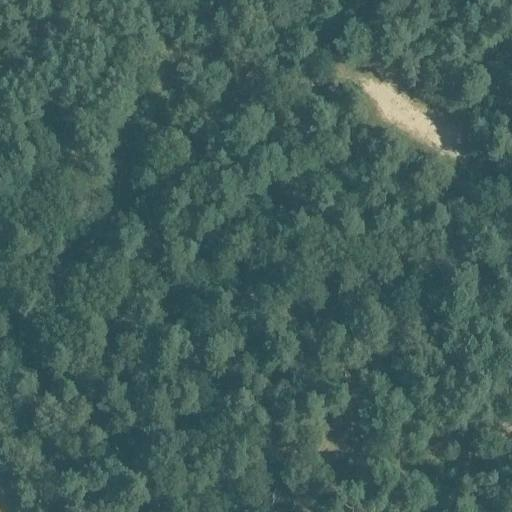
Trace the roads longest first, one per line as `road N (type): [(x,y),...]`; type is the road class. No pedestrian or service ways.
road 1 (track): [(511,169),(470,162),(353,88),(258,85),(188,70),(168,77),(135,115),(95,252),(61,316),(24,342),(0,344)]
road 2 (track): [(511,439),(444,450),(311,511)]
